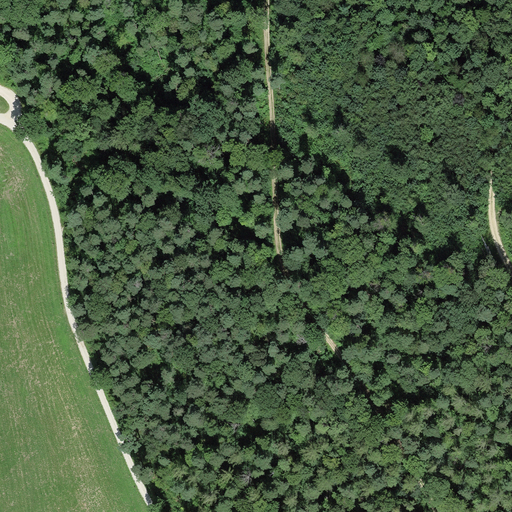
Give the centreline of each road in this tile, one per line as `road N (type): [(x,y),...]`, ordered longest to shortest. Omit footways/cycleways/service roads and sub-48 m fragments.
road 1 (track): [(266,0),(285,271),(436,511)]
road 2 (track): [(0,92),(38,160),(76,332),(154,511)]
road 3 (track): [(511,115),(493,182),(493,222),(511,270)]
